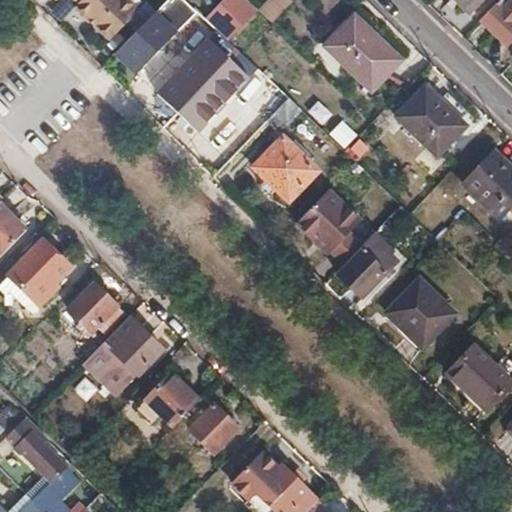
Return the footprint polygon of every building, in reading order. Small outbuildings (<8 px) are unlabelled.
[(127,24),(136,33),(156,11),(147,3),(138,11),(126,0),(72,0),(78,6),(76,10),(111,42),(127,24)] [(136,33),(115,55),(132,72),(151,52),(193,7),(185,0),(166,0),(156,11),(136,33)] [(217,31),(229,42),(259,11),(247,0),(223,0),(205,19),(217,31)] [(290,0),(269,0),(259,11),(272,24),(293,2),(290,0)] [(456,0),(469,12),(480,0),(456,0)] [(511,0),(500,0),(481,19),(507,44),(511,37),(511,0)] [(352,21),(327,47),(370,87),(397,60),(382,46),(380,48),(352,21)] [(229,42),(217,31),(157,94),(197,132),(257,69),(229,42)] [(425,90),(396,119),(436,157),(473,119),(439,88),(432,97),(425,90)] [(289,99),(267,122),(278,132),(299,109),(289,99)] [(381,114),(373,122),(381,129),(389,121),(381,114)] [(168,115),(161,131),(182,140),(189,124),(168,115)] [(326,132),(342,147),(355,134),(339,119),(326,132)] [(357,137),(343,148),(352,159),(366,148),(357,137)] [(283,139),(255,169),(287,200),(316,170),(283,139)] [(511,172),(492,153),(463,185),(500,220),(511,206),(511,172)] [(325,193),(296,224),(332,257),(334,255),(344,265),(359,250),(366,243),(355,233),(361,226),(325,193)] [(0,204),(0,254),(25,229),(0,204)] [(366,243),(359,250),(362,253),(339,276),(367,301),(399,267),(376,245),(382,240),(375,233),(366,243)] [(22,262),(0,285),(0,289),(5,295),(8,292),(23,306),(31,298),(39,305),(58,286),(54,281),(68,267),(43,242),(22,262)] [(418,281),(388,314),(400,326),(402,324),(424,345),(453,314),(418,281)] [(93,284),(67,309),(88,329),(82,334),(88,339),(93,335),(98,340),(124,314),(93,284)] [(159,348),(126,316),(106,337),(81,363),(114,395),(159,348)] [(473,348),(449,374),(486,410),(510,383),(473,348)] [(144,401),(171,427),(178,419),(198,399),(171,373),(144,401)] [(237,430),(202,396),(198,399),(178,419),(214,454),(237,430)] [(1,418),(8,425),(16,418),(8,411),(1,418)] [(80,511),(84,508),(78,501),(71,509),(62,499),(79,480),(44,445),(47,442),(24,419),(8,435),(7,437),(51,481),(33,499),(20,511),(7,511),(0,505),(0,511),(80,511)] [(304,511),(316,500),(279,464),(277,467),(263,454),(233,484),(247,499),(254,492),(274,511),(304,511)] [(328,511),(316,500),(304,511),(328,511)]
